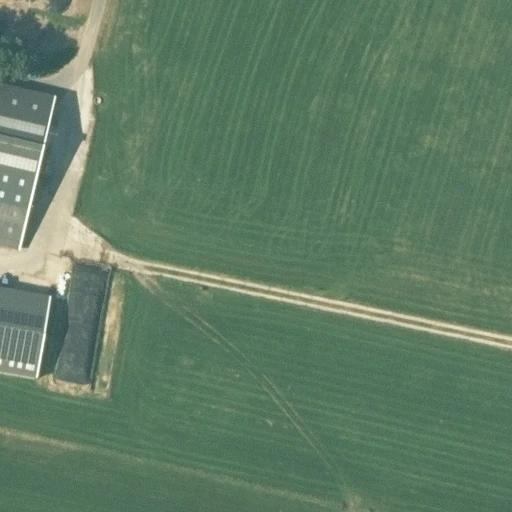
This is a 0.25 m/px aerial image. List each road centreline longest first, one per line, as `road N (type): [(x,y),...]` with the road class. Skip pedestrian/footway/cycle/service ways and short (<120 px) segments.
road 1 (track): [(511,343),(104,258)]
road 2 (residential): [(0,79),(41,88),(64,80),(83,62),(98,0)]
